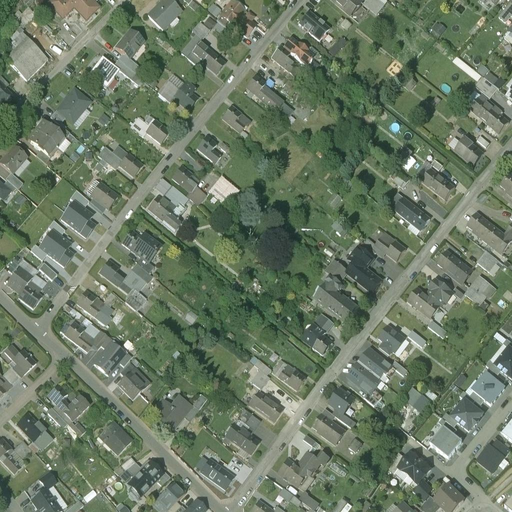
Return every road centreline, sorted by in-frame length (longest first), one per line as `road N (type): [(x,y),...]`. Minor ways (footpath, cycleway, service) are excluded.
road 1 (residential): [(511,147),(330,374),(233,511)]
road 2 (residential): [(35,332),(299,0)]
road 3 (residential): [(64,357),(226,511)]
road 4 (residential): [(130,0),(0,129)]
road 5 (residential): [(511,402),(452,476),(481,507)]
